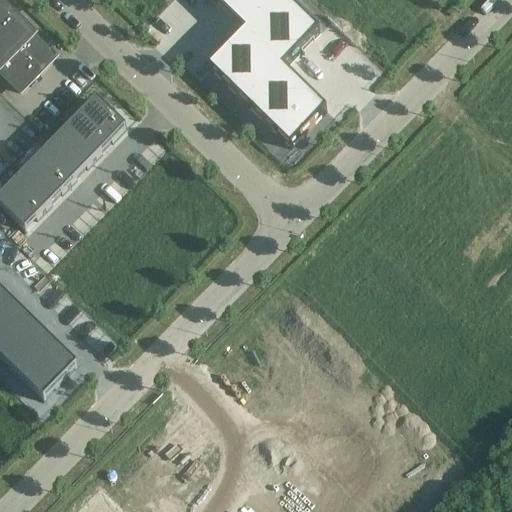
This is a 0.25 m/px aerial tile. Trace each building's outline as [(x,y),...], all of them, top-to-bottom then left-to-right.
[(210,0),(247,36),(281,0),(210,0)] [(285,0),(281,0),(247,36),(285,72),(287,75),(323,37),(285,0)] [(0,74),(21,95),(54,61),(0,7),(0,74)] [(247,36),(211,73),(248,110),(285,72),(247,36)] [(285,72),(248,110),(291,152),(328,114),(287,75),(285,72)] [(96,103),(0,202),(0,211),(25,236),(127,131),(96,103)] [(117,230),(69,279),(119,328),(167,279),(161,274),(175,259),(181,265),(221,224),(193,196),(153,237),(154,238),(140,253),(139,252),(117,230)] [(0,362),(3,365),(38,330),(0,292),(0,362)] [(78,369),(38,330),(3,365),(43,404),(78,369)] [(79,511),(119,511),(99,492),(79,511)]
